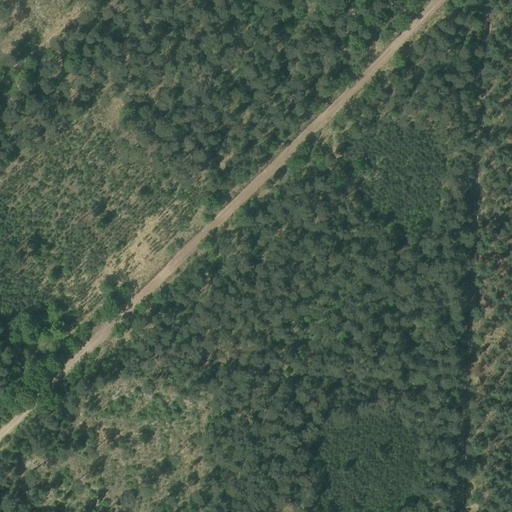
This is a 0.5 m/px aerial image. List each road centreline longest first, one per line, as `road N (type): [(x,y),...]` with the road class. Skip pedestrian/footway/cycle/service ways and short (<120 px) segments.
road 1 (track): [(0,437),(438,0)]
road 2 (track): [(488,0),(475,114),(461,511)]
